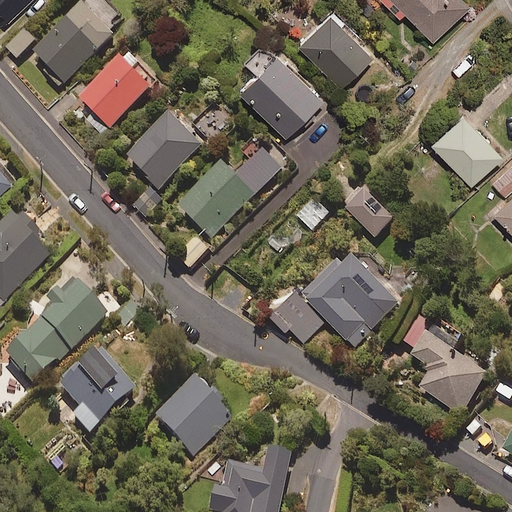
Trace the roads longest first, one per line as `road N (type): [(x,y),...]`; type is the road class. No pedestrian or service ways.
road 1 (residential): [(362,400),(285,352),(206,320),(178,297),(0,97)]
road 2 (unknown): [(190,307),(417,103)]
road 3 (residential): [(511,491),(362,400)]
road 4 (residential): [(362,400),(331,438),(317,511)]
